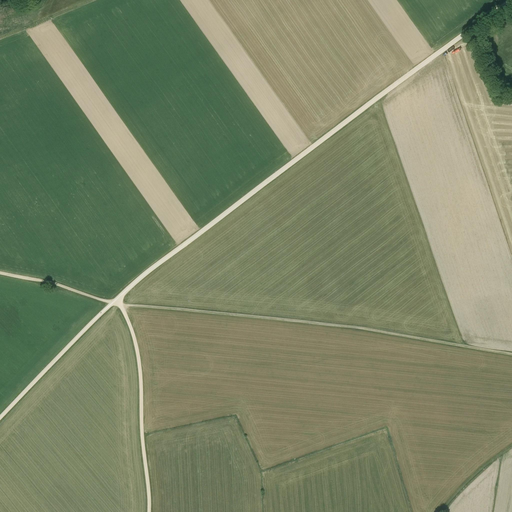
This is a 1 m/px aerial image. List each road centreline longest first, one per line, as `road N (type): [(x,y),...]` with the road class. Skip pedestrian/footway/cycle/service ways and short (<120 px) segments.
road 1 (track): [(379,98),(144,275),(0,422)]
road 2 (track): [(112,302),(460,345)]
road 3 (track): [(149,511),(139,367),(121,304)]
road 4 (track): [(511,1),(379,98)]
